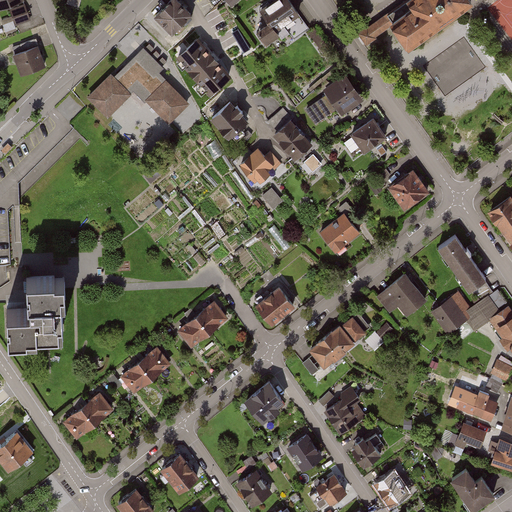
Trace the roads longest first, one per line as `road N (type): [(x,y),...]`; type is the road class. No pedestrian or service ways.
road 1 (residential): [(316,0),(458,199)]
road 2 (residential): [(271,350),(458,199)]
road 3 (residential): [(377,511),(266,354)]
road 4 (residential): [(0,357),(91,493)]
road 5 (unclassified): [(188,0),(266,136)]
